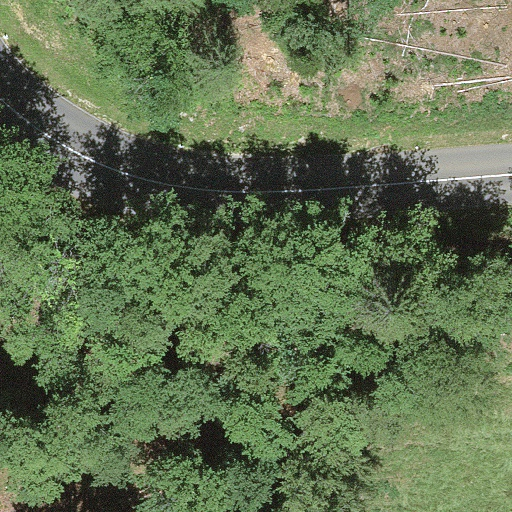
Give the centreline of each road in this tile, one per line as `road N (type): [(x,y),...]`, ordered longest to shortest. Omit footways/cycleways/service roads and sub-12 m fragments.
road 1 (tertiary): [(511,172),(321,188),(166,182),(86,155),(25,120),(0,91)]
road 2 (track): [(0,474),(511,365)]
